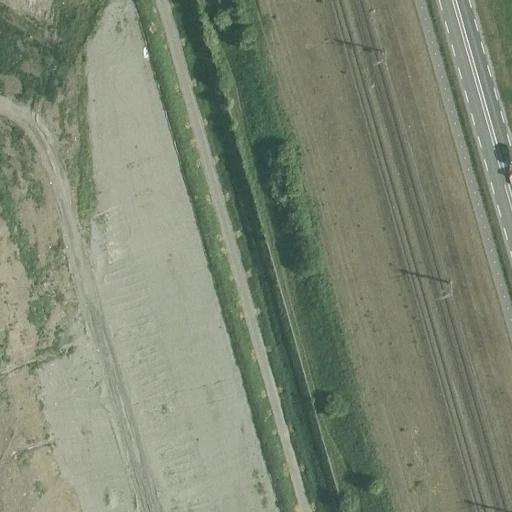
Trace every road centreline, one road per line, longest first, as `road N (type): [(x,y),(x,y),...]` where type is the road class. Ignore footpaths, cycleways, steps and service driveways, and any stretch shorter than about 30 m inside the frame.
road 1 (track): [(162,0),(308,511)]
road 2 (track): [(60,511),(34,416),(48,0)]
road 3 (secondary): [(451,0),(511,211)]
